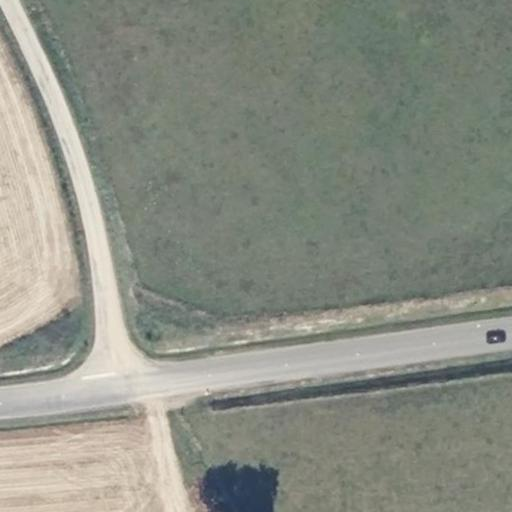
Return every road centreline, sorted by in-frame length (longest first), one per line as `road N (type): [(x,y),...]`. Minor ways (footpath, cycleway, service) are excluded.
road 1 (unclassified): [(10,0),(67,131),(95,236),(119,388)]
road 2 (tertiary): [(119,388),(511,335)]
road 3 (tertiary): [(119,388),(0,404)]
